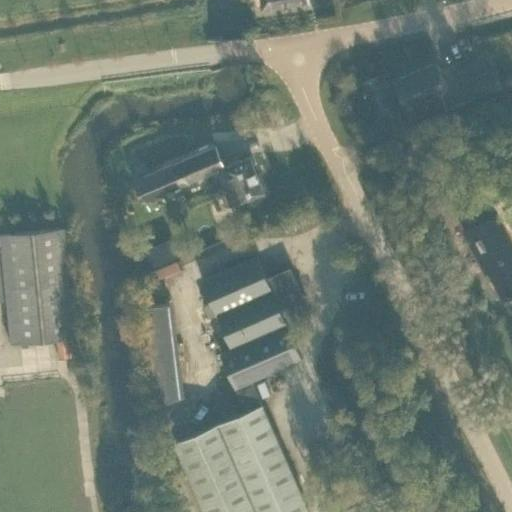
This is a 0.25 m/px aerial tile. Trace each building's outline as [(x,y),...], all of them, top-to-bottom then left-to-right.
[(436,61),(394,79),(406,108),(418,103),(420,106),(415,108),(420,119),(448,107),(443,96),(438,98),(437,95),(449,90),(436,61)] [(503,85),(494,65),(472,75),(481,95),(503,85)] [(383,73),(360,83),(374,115),(375,114),(387,141),(408,132),(383,73)] [(134,179),(143,202),(205,176),(212,192),(225,186),(233,204),(264,191),(249,156),(225,166),(216,145),(172,164),(171,163),(134,179)] [(511,198),(511,194),(502,175),(480,187),(492,209),(511,198)] [(511,206),(500,213),(464,232),(485,272),(489,270),(503,297),(511,292),(511,206)] [(62,228),(0,234),(0,299),(5,299),(10,343),(55,338),(73,336),(62,228)] [(206,511),(306,511),(311,510),(253,378),(302,357),(287,323),(311,312),(305,299),(308,294),(302,292),(291,267),(268,277),(258,255),(202,279),(211,300),(217,312),(232,347),(221,352),(246,410),(175,441),(206,511)] [(209,316),(217,312),(211,300),(204,303),(209,316)] [(142,303),(148,400),(178,398),(171,301),(142,303)] [(57,357),(75,355),(73,336),(55,338),(57,357)]
